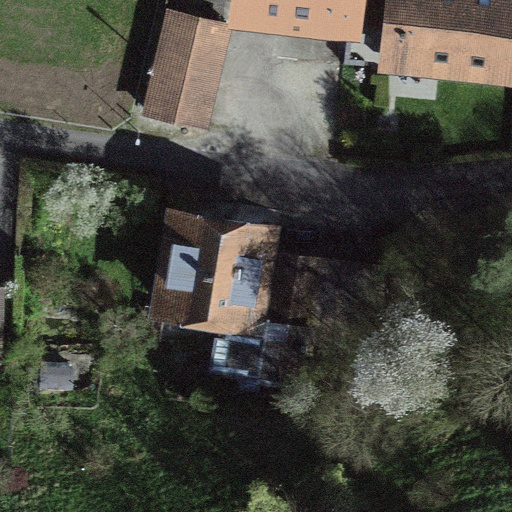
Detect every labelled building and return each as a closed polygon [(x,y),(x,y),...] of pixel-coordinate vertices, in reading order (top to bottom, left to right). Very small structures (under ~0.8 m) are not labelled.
[(347,15),(348,0),(242,0),(242,3),(347,15)] [(511,0),(399,0),(394,55),(508,67),(511,29),(511,0)] [(147,110),(202,123),(225,23),(171,10),(147,110)] [(264,225),(179,212),(159,338),(215,347),(221,311),(249,315),(264,225)] [(221,311),(215,347),(212,367),(237,371),(242,384),(255,386),(257,374),(303,382),(313,319),(372,328),(382,267),(319,259),(318,264),(271,256),(262,317),(249,315),(221,311)]
